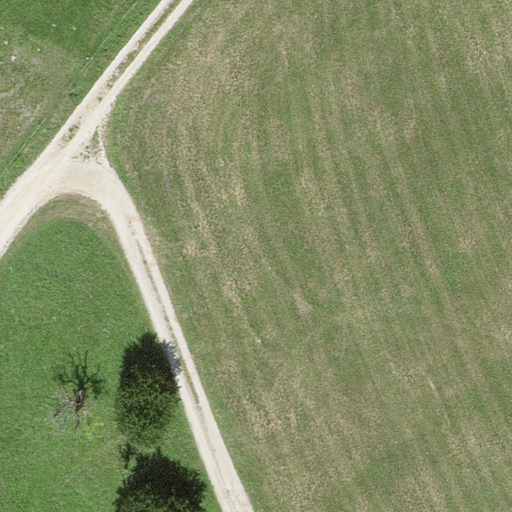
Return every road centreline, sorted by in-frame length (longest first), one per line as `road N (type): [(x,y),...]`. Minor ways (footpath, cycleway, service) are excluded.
road 1 (track): [(235,511),(112,205),(70,134)]
road 2 (track): [(185,0),(0,222)]
